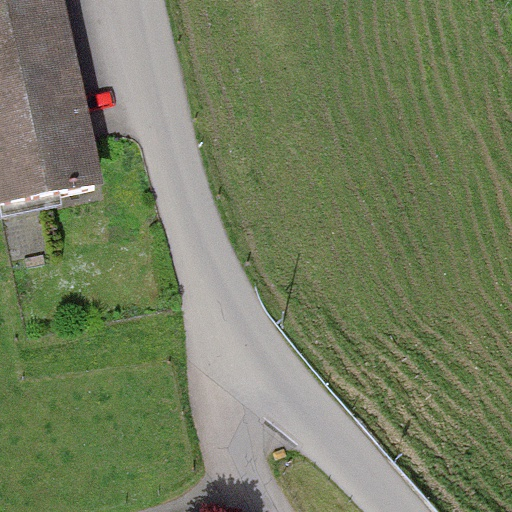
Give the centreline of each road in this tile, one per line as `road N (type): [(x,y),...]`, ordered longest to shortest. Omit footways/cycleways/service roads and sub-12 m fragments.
road 1 (tertiary): [(257,346),(221,301),(183,215),(129,0)]
road 2 (tertiary): [(397,511),(257,346)]
road 3 (residential): [(257,346),(220,383),(219,440),(264,511)]
